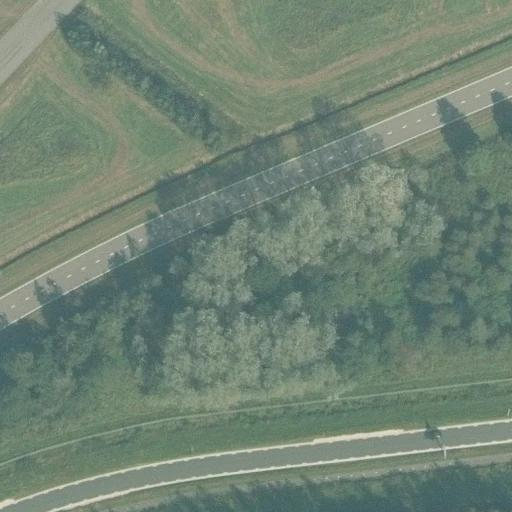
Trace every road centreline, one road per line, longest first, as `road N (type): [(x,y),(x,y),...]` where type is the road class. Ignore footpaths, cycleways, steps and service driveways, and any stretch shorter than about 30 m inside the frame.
road 1 (tertiary): [(23,511),(152,476),(511,431)]
road 2 (track): [(511,480),(261,511)]
